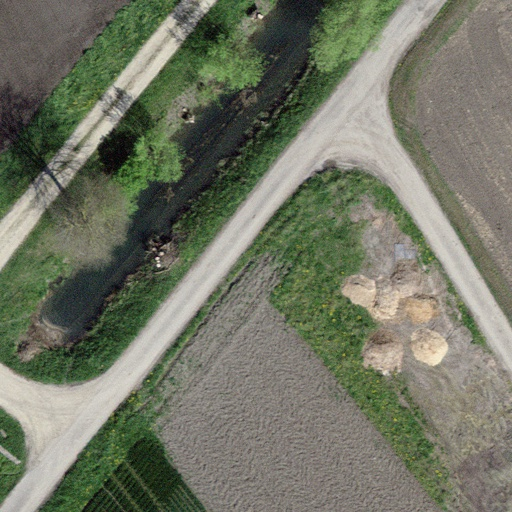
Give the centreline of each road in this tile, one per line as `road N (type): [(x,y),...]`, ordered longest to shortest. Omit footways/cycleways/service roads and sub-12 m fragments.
road 1 (track): [(361,121),(51,511)]
road 2 (track): [(197,0),(0,246)]
road 3 (track): [(511,360),(361,121)]
road 4 (track): [(462,0),(361,121)]
road 5 (track): [(106,442),(0,379)]
